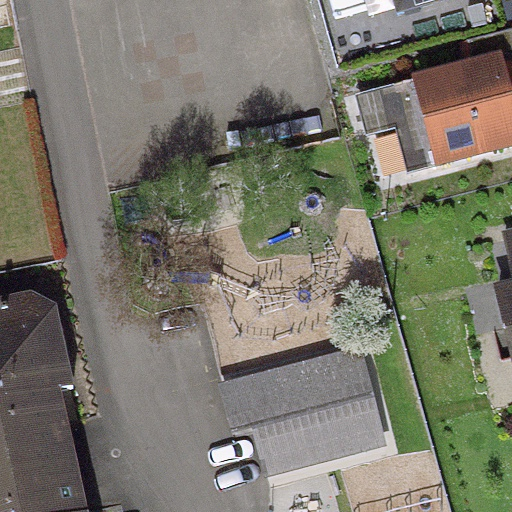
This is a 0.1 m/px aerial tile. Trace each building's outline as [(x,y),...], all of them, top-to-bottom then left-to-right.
[(396,7),(394,0),(365,0),(369,15),(396,7)] [(394,0),(396,7),(397,12),(441,0),(394,0)] [(511,84),(502,49),(412,73),(413,79),(356,94),(367,134),(396,126),(408,173),(436,165),(511,145),(511,84)] [(511,227),(503,229),(511,264),(511,277),(492,282),(511,362),(511,227)] [(0,294),(0,511),(71,511),(89,508),(62,381),(82,377),(62,282),(0,294)] [(360,345),(219,383),(234,435),(256,429),(269,476),(387,444),(360,345)]
